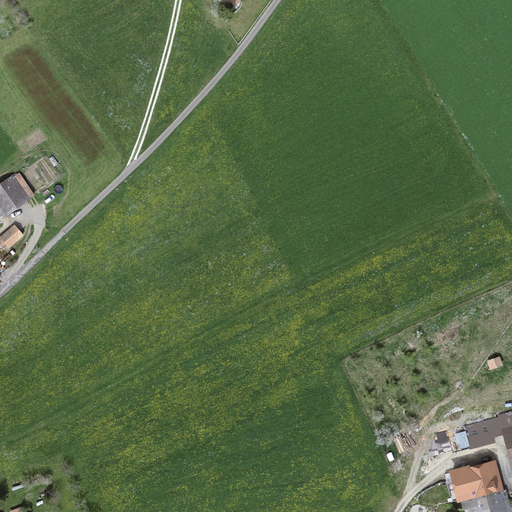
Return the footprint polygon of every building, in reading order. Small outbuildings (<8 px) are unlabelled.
[(241,0),(222,0),(221,1),(228,13),(243,3),(241,0)] [(19,174),(0,187),(0,207),(5,214),(34,194),(19,174)] [(14,227),(0,239),(0,243),(3,247),(7,244),(9,246),(21,236),(20,234),(14,227)] [(488,359),(491,368),(503,364),(501,355),(488,359)] [(511,412),(498,416),(499,418),(464,427),(470,446),(468,446),(469,450),(496,443),(495,438),(502,436),(511,471),(511,412)] [(504,490),(496,460),(470,467),(470,465),(448,471),(457,503),(462,502),(464,510),(470,509),(471,511),(508,511),(511,511),(506,489),(504,490)]
